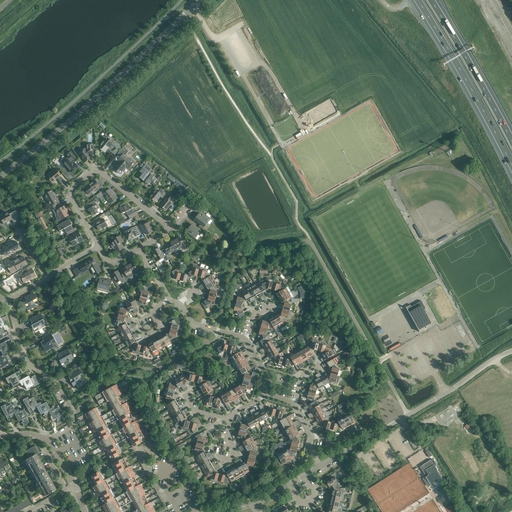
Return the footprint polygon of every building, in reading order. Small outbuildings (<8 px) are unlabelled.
[(327,117),(335,112),(329,101),(309,112),(315,122),(326,116),(327,117)] [(119,150),(121,147),(111,139),(109,141),(106,138),(98,147),(105,153),(108,148),(111,150),(114,146),(117,148),(112,153),(115,155),(119,150)] [(85,148),(78,154),(85,162),(92,157),(90,155),(93,152),(93,144),(86,144),(86,149),(85,148)] [(134,162),(126,155),(129,151),(123,147),(120,151),(123,154),(118,160),(119,162),(113,169),(120,174),(126,167),(129,169),(134,162)] [(69,158),(64,163),(71,172),(77,167),(74,162),(77,160),(72,154),(70,150),(66,154),(68,157),(69,158)] [(55,168),(46,175),(52,182),(57,178),(58,179),(62,184),(65,182),(60,176),(61,175),(55,168)] [(151,169),(149,172),(146,170),(143,168),(140,172),(143,174),(139,178),(144,181),(152,170),(151,169)] [(154,177),(151,174),(154,171),(152,170),(144,181),(148,185),(151,181),(154,183),(152,184),(155,187),(162,178),(160,176),(157,179),(154,177)] [(93,195),(100,188),(103,186),(99,181),(97,183),(94,180),(92,182),(92,183),(87,187),(86,186),(83,188),(83,189),(83,191),(84,192),(85,193),(87,192),(89,195),(91,193),(93,195)] [(103,195),(110,204),(117,198),(110,189),(106,193),(103,190),(98,194),(100,197),(103,195)] [(166,193),(164,192),(161,189),(158,192),(156,190),(149,197),(156,202),(160,197),(162,199),(167,192),(166,193)] [(49,192),(49,191),(46,192),(46,194),(43,195),(49,206),(48,207),(49,211),(56,207),(54,204),(59,202),(55,195),(54,195),(51,191),(49,192)] [(166,210),(172,203),(169,201),(172,198),(169,195),(170,194),(167,192),(162,199),(164,200),(160,206),(166,210)] [(93,216),(99,213),(97,209),(99,208),(97,204),(96,204),(94,200),(86,205),(89,209),(88,209),(90,214),(91,213),(93,216)] [(126,212),(130,219),(138,215),(136,211),(135,212),(132,208),(130,209),(128,204),(119,209),(122,214),(126,212)] [(60,220),(69,215),(64,206),(60,209),(59,207),(53,210),(55,215),(55,216),(58,221),(60,220)] [(19,216),(16,210),(8,214),(7,212),(3,214),(2,213),(0,214),(0,220),(0,221),(1,221),(3,224),(12,220),(19,216)] [(204,227),(211,219),(201,212),(195,220),(204,227)] [(44,230),(48,228),(42,216),(38,219),(44,230)] [(99,230),(107,226),(104,219),(95,223),(99,230)] [(67,236),(77,230),(75,226),(72,228),(71,225),(72,224),(69,220),(57,227),(59,232),(64,229),(67,236)] [(147,235),(155,231),(151,225),(150,225),(149,222),(144,225),(143,223),(139,226),(142,232),(145,231),(147,235)] [(195,239),(201,232),(192,225),(187,232),(195,239)] [(127,231),(124,233),(128,240),(136,235),(137,237),(140,235),(136,226),(133,228),(132,227),(126,231),(127,231)] [(77,230),(67,236),(62,239),(64,241),(69,238),(73,246),(83,240),(77,230)] [(120,243),(123,241),(120,236),(114,239),(116,241),(111,244),(111,245),(113,249),(115,248),(117,252),(123,249),(120,243)] [(185,249),(190,247),(186,241),(183,243),(179,236),(173,240),(179,250),(184,247),(185,249)] [(169,255),(179,250),(173,240),(167,243),(170,248),(164,251),(168,257),(170,256),(169,255)] [(3,249),(1,250),(5,256),(8,254),(19,248),(15,242),(11,244),(10,242),(1,246),(3,249)] [(59,257),(64,254),(60,248),(56,250),(59,257)] [(159,248),(152,252),(154,255),(153,255),(155,258),(156,257),(158,261),(163,258),(165,262),(169,260),(168,257),(164,251),(164,249),(161,251),(159,248)] [(11,274),(27,265),(22,257),(20,258),(15,261),(13,257),(7,261),(9,264),(6,265),(11,274)] [(91,270),(94,275),(101,272),(93,258),(79,266),(83,273),(89,270),(91,270)] [(128,265),(133,275),(138,273),(139,274),(143,272),(140,266),(136,268),(133,262),(128,265)] [(31,269),(34,267),(33,264),(22,270),(23,273),(17,276),(20,280),(22,279),(24,283),(36,277),(31,269)] [(128,278),(133,275),(128,265),(123,268),(126,274),(122,276),(123,278),(125,282),(129,280),(128,278)] [(206,273),(207,270),(207,269),(200,267),(199,270),(199,269),(197,276),(201,277),(203,281),(208,278),(211,276),(209,274),(206,273)] [(197,276),(199,269),(193,268),(192,271),(188,273),(191,277),(194,276),(197,276)] [(180,281),(182,274),(178,273),(176,269),(172,272),(174,276),(173,279),(180,281)] [(125,282),(123,278),(121,279),(117,271),(112,274),(117,283),(120,281),(122,284),(125,282)] [(187,279),(191,277),(188,273),(185,275),(182,274),(180,281),(187,283),(187,279)] [(200,288),(214,280),(212,276),(211,276),(208,278),(203,281),(204,283),(199,286),(200,288)] [(108,293),(109,291),(111,281),(107,279),(107,281),(100,279),(97,289),(101,291),(108,293)] [(212,287),(213,287),(217,285),(214,280),(200,288),(201,290),(206,287),(208,290),(212,287)] [(273,283),(266,281),(264,280),(260,282),(262,286),(265,291),(268,289),(271,290),(273,283)] [(284,288),(280,287),(281,282),(274,280),(273,283),(271,290),(275,291),(276,294),(281,291),(285,289),(284,288)] [(262,286),(260,282),(260,281),(255,284),(262,296),(264,295),(262,292),(265,291),(262,286)] [(256,296),(251,286),(249,284),(245,286),(246,289),(253,301),(255,300),(253,297),(256,296)] [(260,297),(262,296),(255,284),(251,286),(256,296),(258,294),(260,297)] [(140,297),(147,299),(148,296),(151,296),(152,293),(149,292),(146,291),(144,287),(139,290),(141,293),(140,297)] [(214,290),(213,287),(212,287),(208,290),(210,293),(209,296),(216,298),(218,291),(214,290)] [(251,302),(253,301),(246,289),(242,292),(244,296),(247,301),(249,299),(251,302)] [(276,300),(288,293),(286,289),(285,289),(281,291),(276,294),(278,296),(275,298),(276,300)] [(34,304),(38,302),(36,299),(32,293),(25,296),(27,299),(22,302),(27,311),(36,307),(34,304)] [(286,301),(291,298),(288,293),(276,300),(277,302),(280,300),(281,303),(286,300),(286,301)] [(214,305),(216,298),(209,296),(208,299),(202,303),(205,310),(208,308),(207,306),(210,304),(214,305)] [(243,303),(247,301),(244,296),(241,298),(238,297),(236,304),(243,306),(243,303)] [(136,302),(134,297),(129,300),(136,312),(138,311),(136,308),(139,307),(136,302)] [(145,306),(147,299),(140,297),(139,300),(136,302),(139,307),(142,305),(145,306)] [(134,313),(136,312),(129,300),(124,303),(125,304),(127,307),(130,312),(132,310),(134,313)] [(288,304),(286,301),(286,300),(281,303),(283,306),(282,310),(289,311),(291,305),(288,304)] [(419,330),(431,323),(424,309),(425,308),(421,301),(407,309),(419,330)] [(127,307),(125,304),(123,305),(122,309),(120,308),(119,315),(126,317),(126,314),(130,312),(127,307)] [(242,309),(243,306),(236,304),(234,311),(237,312),(239,315),(244,313),(242,309)] [(292,312),(289,311),(282,310),(282,313),(278,314),(281,319),(284,318),(290,319),(292,312)] [(281,319),(278,314),(276,316),(274,313),(272,314),(279,326),(280,329),(285,326),(281,319)] [(34,332),(46,326),(39,314),(29,319),(32,325),(31,326),(34,332)] [(280,329),(279,326),(272,314),(270,315),(272,318),(269,319),(272,324),(272,325),(276,332),(280,329)] [(126,317),(119,315),(117,315),(116,315),(114,321),(117,322),(118,322),(117,326),(119,328),(122,326),(127,324),(125,320),(126,317)] [(177,331),(179,324),(180,322),(177,318),(169,323),(171,326),(170,329),(177,331)] [(269,326),(272,325),(272,324),(269,319),(269,320),(266,322),(263,321),(261,328),(268,330),(269,326)] [(132,326),(131,324),(128,326),(127,324),(122,326),(119,328),(117,329),(120,333),(132,326)] [(132,332),(130,330),(133,328),(132,326),(120,333),(122,338),(132,332)] [(0,339),(3,337),(9,334),(7,331),(4,333),(1,328),(0,329),(0,339)] [(267,333),(268,330),(261,328),(259,335),(262,335),(264,338),(264,339),(269,336),(267,333)] [(175,338),(177,331),(170,329),(169,333),(166,334),(169,339),(172,337),(175,338)] [(137,335),(136,333),(133,335),(132,332),(122,338),(125,342),(137,335)] [(45,352),(53,347),(52,344),(55,342),(50,333),(43,337),(45,340),(40,342),(45,352)] [(169,339),(166,334),(164,336),(162,333),(160,334),(167,347),(172,344),(169,339)] [(162,349),(167,347),(160,334),(158,335),(160,338),(157,340),(162,349)] [(127,347),(132,344),(137,341),(135,339),(138,337),(137,335),(125,342),(127,347)] [(262,346),(271,341),(269,336),(264,339),(264,338),(255,343),(257,345),(260,343),(262,346)] [(162,349),(157,340),(155,341),(153,338),(151,339),(158,352),(162,349)] [(10,339),(0,344),(0,351),(2,355),(4,354),(10,351),(9,351),(9,350),(11,348),(9,344),(12,342),(10,339)] [(153,354),(158,352),(151,339),(149,340),(151,343),(148,345),(151,349),(153,354)] [(318,351),(320,341),(313,339),(313,342),(312,342),(311,345),(308,347),(311,352),(314,350),(318,351)] [(139,345),(138,343),(137,341),(132,344),(133,346),(134,347),(132,353),(139,355),(142,346),(139,345)] [(217,349),(220,353),(224,352),(227,352),(229,345),(225,345),(226,342),(223,341),(221,347),(217,349)] [(260,352),(275,344),(275,343),(273,344),(271,341),(262,346),(263,348),(259,350),(260,352)] [(322,355),(331,350),(330,349),(326,348),(326,346),(325,346),(325,344),(325,343),(320,341),(318,351),(321,352),(322,355)] [(267,355),(276,349),(274,346),(276,345),(275,344),(260,352),(262,354),(265,352),(267,355)] [(148,351),(151,349),(148,345),(145,347),(142,346),(139,355),(144,356),(144,354),(147,354),(148,351)] [(232,356),(237,354),(235,351),(236,347),(229,345),(227,352),(230,353),(232,356)] [(314,356),(311,352),(308,347),(304,350),(304,349),(304,350),(311,363),(313,362),(311,358),(314,356)] [(66,365),(74,361),(67,349),(57,354),(60,360),(58,361),(61,365),(64,362),(66,365)] [(234,361),(244,356),(242,353),(246,351),(245,349),(237,354),(232,356),(234,361)] [(274,357),(279,354),(276,349),(267,355),(268,357),(264,359),(266,361),(274,357)] [(334,355),(334,354),(337,352),(334,349),(332,350),(331,350),(322,355),(324,358),(321,359),(322,362),(325,360),(334,355)] [(309,364),(311,363),(304,350),(299,352),(304,361),(307,360),(309,364)] [(302,363),(304,361),(299,352),(295,355),(302,368),(304,367),(302,363)] [(2,355),(0,356),(0,368),(15,361),(13,357),(10,359),(7,354),(5,356),(4,354),(2,355)] [(280,357),(279,356),(279,354),(274,357),(276,360),(275,363),(277,364),(276,366),(281,368),(282,365),(284,358),(280,357)] [(293,362),(290,357),(289,355),(287,355),(289,358),(287,359),(284,358),(282,365),(289,367),(290,364),(293,362)] [(300,369),(302,368),(295,355),(290,357),(293,362),(295,367),(298,365),(300,369)] [(250,358),(249,356),(245,358),(244,356),(234,361),(237,366),(250,358)] [(341,362),(341,360),(339,356),(324,364),(325,367),(328,365),(329,367),(334,365),(339,362),(341,362)] [(239,370),(249,365),(247,362),(251,360),(250,358),(237,366),(239,370)] [(242,375),(247,372),(255,367),(254,365),(250,367),(249,365),(239,370),(240,370),(242,375)] [(336,368),(334,365),(329,367),(331,371),(330,374),(337,376),(339,369),(336,368)] [(73,386),(81,382),(80,379),(83,377),(81,374),(78,368),(71,371),(73,374),(68,377),(73,386)] [(22,381),(21,380),(19,375),(22,374),(20,370),(6,378),(4,373),(2,374),(4,379),(5,379),(8,383),(10,382),(10,383),(13,387),(20,383),(22,381)] [(243,381),(250,383),(252,376),(249,375),(247,372),(242,375),(244,378),(243,381)] [(194,382),(196,375),(189,373),(189,376),(185,378),(188,383),(191,381),(194,382)] [(329,384),(326,379),(324,375),(321,376),(319,373),(317,374),(324,386),(329,384)] [(188,383),(185,378),(183,374),(178,377),(186,390),(188,389),(185,385),(188,383)] [(320,389),(324,386),(317,374),(315,375),(317,378),(314,380),(315,381),(317,384),(320,389)] [(340,377),(337,376),(330,374),(329,377),(326,379),(329,384),(332,382),(335,383),(338,384),(339,378),(340,377)] [(40,384),(35,375),(31,377),(32,378),(30,379),(28,376),(21,380),(22,381),(20,383),(21,386),(23,385),(24,386),(24,385),(26,389),(33,385),(34,387),(40,384)] [(206,378),(203,377),(196,375),(194,382),(198,383),(199,386),(208,382),(206,378)] [(184,391),(186,390),(178,377),(173,379),(176,384),(178,388),(179,389),(181,387),(184,391)] [(124,386),(127,385),(128,384),(126,380),(122,382),(122,383),(118,385),(120,388),(124,386)] [(197,394),(211,386),(209,381),(208,382),(199,386),(201,389),(196,392),(197,394)] [(242,384),(239,386),(243,393),(245,392),(244,390),(245,389),(251,391),(253,384),(250,383),(243,381),(242,384)] [(317,391),(320,389),(317,384),(315,381),(313,382),(312,386),(311,385),(309,392),(316,394),(317,391)] [(175,390),(178,388),(176,384),(173,386),(170,385),(168,392),(174,393),(175,390)] [(105,397),(119,389),(117,385),(106,390),(104,391),(104,390),(100,393),(100,394),(102,392),(105,397)] [(205,396),(212,392),(214,391),(211,386),(197,394),(199,396),(203,393),(205,396)] [(246,399),(243,393),(239,386),(234,389),(239,398),(242,397),(244,400),(246,399)] [(108,402),(111,399),(122,394),(119,389),(105,397),(108,402)] [(237,399),(239,398),(234,389),(230,391),(237,404),(239,403),(237,399)] [(235,405),(237,404),(230,391),(225,394),(231,403),(233,401),(235,405)] [(173,397),(174,393),(168,392),(166,398),(169,399),(171,403),(175,400),(173,397)] [(211,396),(210,394),(212,393),(212,392),(205,396),(206,399),(205,402),(205,405),(212,407),(212,404),(213,404),(215,397),(211,396)] [(315,397),(316,394),(309,392),(307,399),(310,400),(310,401),(304,404),(305,406),(312,403),(317,401),(315,397)] [(110,406),(123,399),(121,395),(122,394),(111,399),(108,402),(110,406)] [(228,404),(231,403),(225,394),(221,396),(223,401),(228,409),(230,408),(228,404)] [(220,403),(223,401),(221,396),(218,398),(215,397),(213,404),(216,405),(215,408),(218,409),(220,403)] [(35,405),(37,404),(33,397),(29,399),(28,399),(27,397),(22,400),(27,410),(30,415),(34,413),(32,410),(36,408),(35,405)] [(125,403),(123,399),(110,406),(112,410),(112,411),(113,411),(127,403),(125,403)] [(169,410),(181,403),(180,401),(177,402),(175,400),(171,403),(166,405),(169,410)] [(310,410),(319,405),(317,401),(312,403),(305,406),(303,408),(305,410),(308,408),(310,410)] [(48,410),(50,409),(46,402),(42,404),(41,404),(40,402),(37,404),(35,405),(36,408),(40,415),(43,413),(44,415),(44,416),(45,419),(51,416),(48,410)] [(115,415),(119,413),(129,407),(127,403),(113,411),(115,415)] [(179,406),(182,405),(181,403),(169,410),(171,414),(181,409),(179,406)] [(13,412),(15,411),(11,404),(7,406),(6,406),(5,404),(0,407),(5,417),(8,422),(12,420),(10,417),(14,415),(13,412)] [(268,418),(266,413),(261,405),(259,406),(261,410),(259,411),(264,420),(268,418)] [(308,417),(323,409),(323,408),(321,409),(319,405),(310,410),(311,413),(307,415),(308,417)] [(61,415),(62,415),(59,407),(55,409),(54,409),(54,410),(53,408),(50,409),(48,410),(51,416),(53,420),(56,418),(57,420),(56,421),(58,424),(64,421),(62,418),(61,415)] [(100,412),(97,407),(96,408),(93,409),(94,409),(87,413),(84,414),(87,419),(100,412)] [(118,420),(122,418),(132,412),(129,407),(119,413),(115,415),(118,420)] [(275,417),(277,408),(277,410),(270,408),(269,411),(266,413),(268,418),(272,416),(275,417)] [(283,415),(284,412),(284,410),(277,408),(275,417),(278,418),(280,421),(285,418),(283,415)] [(13,412),(14,415),(18,422),(21,420),(22,422),(22,423),(23,426),(29,423),(27,420),(26,417),(28,416),(24,409),(20,411),(19,411),(18,409),(15,411),(13,412)] [(174,419),(186,412),(185,410),(182,411),(181,409),(171,414),(174,419)] [(264,420),(259,411),(256,412),(254,409),(252,410),(259,423),(264,420)] [(315,419),(324,414),(322,410),(324,409),(323,409),(308,417),(309,419),(313,417),(315,419)] [(255,425),(259,423),(252,410),(250,411),(252,415),(250,416),(255,425)] [(88,424),(99,419),(102,416),(102,415),(100,412),(87,419),(89,423),(88,424)] [(120,424),(124,422),(133,417),(131,413),(132,412),(122,418),(118,420),(118,421),(120,424)] [(184,415),(187,414),(186,412),(174,419),(176,423),(181,421),(186,418),(184,415)] [(255,425),(250,416),(247,418),(245,414),(243,415),(247,422),(250,428),(255,425),(255,426),(255,425)] [(282,426),(292,420),(290,418),(294,416),(293,414),(285,418),(280,421),(282,426)] [(322,421),(327,418),(324,414),(315,419),(316,422),(312,424),(313,426),(322,421)] [(350,415),(343,419),(351,434),(353,432),(350,427),(353,426),(352,425),(355,423),(351,416),(350,415)] [(91,429),(101,423),(105,421),(102,416),(99,419),(88,424),(91,429)] [(133,417),(124,422),(120,424),(122,428),(123,429),(137,421),(135,421),(133,417)] [(186,418),(181,421),(183,424),(181,429),(188,431),(191,422),(189,422),(187,421),(186,418)] [(328,422),(328,420),(327,418),(322,421),(324,424),(323,428),(330,429),(332,423),(328,422)] [(348,435),(351,434),(343,419),(338,422),(341,426),(343,431),(346,430),(347,431),(346,432),(348,435)] [(298,423),(297,421),(293,423),(292,420),(282,426),(285,430),(298,423)] [(93,433),(104,428),(107,425),(105,421),(101,423),(91,429),(93,433)] [(125,433),(129,431),(140,425),(137,421),(123,429),(125,433)] [(199,431),(197,427),(198,424),(191,422),(188,431),(190,436),(199,431)] [(247,430),(250,428),(247,422),(243,425),(241,424),(239,431),(246,433),(247,430)] [(338,428),(341,426),(338,422),(335,424),(332,423),(330,429),(337,431),(338,428)] [(297,429),(295,427),(299,425),(298,423),(285,430),(287,435),(297,429)] [(97,437),(106,432),(110,430),(108,427),(107,425),(104,428),(93,433),(93,434),(95,433),(97,437)] [(128,438),(132,436),(142,430),(140,425),(129,431),(125,433),(128,438)] [(290,439),(295,437),(303,432),(302,430),(298,432),(297,429),(287,435),(290,439)] [(98,442),(109,437),(113,434),(112,434),(112,433),(110,430),(106,432),(97,437),(100,441),(98,442)] [(130,442),(134,440),(143,435),(141,431),(142,430),(132,436),(128,438),(129,439),(130,442)] [(245,436),(246,433),(239,431),(237,438),(240,439),(242,442),(247,439),(245,436)] [(101,447),(111,441),(115,439),(113,434),(109,437),(98,442),(101,447)] [(197,443),(204,445),(204,442),(207,443),(208,439),(202,437),(200,434),(195,436),(198,440),(197,443)] [(134,446),(136,445),(137,445),(143,442),(146,440),(143,435),(134,440),(130,442),(133,447),(134,446)] [(240,450),(254,441),(251,437),(247,439),(242,442),(244,445),(241,446),(238,447),(240,450)] [(298,447),(300,441),(297,440),(295,437),(290,439),(292,442),(291,445),(298,447)] [(103,451),(114,446),(118,444),(115,439),(111,441),(101,447),(103,451)] [(248,451),(256,447),(257,446),(254,441),(240,450),(241,452),(246,449),(248,451)] [(286,446),(287,444),(283,443),(281,442),(270,448),(272,451),(275,450),(275,449),(283,444),(285,446),(286,446)] [(204,445),(197,443),(194,443),(192,450),(197,451),(195,455),(196,456),(204,452),(203,449),(204,445)] [(107,455),(116,450),(120,448),(118,444),(114,446),(103,451),(103,452),(105,451),(107,455)] [(296,454),(298,447),(291,445),(290,449),(287,451),(290,455),(292,460),(294,458),(293,457),(294,456),(294,454),(296,454)] [(37,456),(36,454),(39,452),(36,446),(26,452),(29,458),(24,461),(27,465),(39,458),(38,455),(37,456)] [(256,452),(256,451),(257,448),(256,447),(248,451),(249,455),(248,458),(255,460),(257,453),(256,452)] [(119,455),(122,454),(121,453),(123,453),(120,448),(116,450),(107,455),(110,460),(119,455)] [(292,460),(290,455),(287,451),(282,453),(289,465),(290,467),(293,466),(290,462),(289,461),(292,460)] [(198,462),(210,454),(209,452),(206,454),(204,452),(196,456),(195,457),(198,462)] [(287,467),(289,465),(282,453),(278,456),(279,458),(276,460),(280,466),(282,464),(283,465),(285,463),(287,467)] [(208,458),(211,456),(210,454),(198,462),(200,466),(210,461),(208,458)] [(0,460),(6,472),(11,469),(6,461),(3,462),(1,458),(0,458),(0,460)] [(29,469),(41,463),(40,461),(39,458),(27,465),(29,469)] [(114,470),(126,462),(124,458),(115,463),(112,464),(111,465),(114,470)] [(253,467),(255,460),(248,458),(248,461),(244,463),(247,468),(250,466),(253,467)] [(247,468),(244,463),(242,464),(239,459),(237,460),(245,475),(250,472),(247,468)] [(240,477),(245,475),(237,460),(235,461),(238,466),(235,468),(240,477)] [(430,485),(439,479),(442,478),(430,460),(422,465),(428,475),(425,477),(430,485)] [(214,461),(211,463),(210,461),(200,466),(203,470),(215,463),(214,461)] [(116,474),(120,472),(129,467),(126,462),(114,470),(116,473),(116,474)] [(42,464),(42,465),(41,463),(29,469),(32,474),(44,467),(42,464)] [(213,467),(216,465),(215,463),(203,470),(205,475),(206,475),(215,470),(213,467)] [(240,477),(235,468),(233,469),(230,464),(228,465),(236,480),(240,477)] [(231,482),(236,480),(228,465),(226,466),(229,472),(226,473),(229,479),(231,482)] [(119,479),(123,476),(133,471),(130,466),(129,467),(120,472),(116,474),(119,479)] [(45,470),(44,467),(32,474),(34,478),(46,472),(45,470)] [(217,483),(220,474),(216,473),(215,470),(206,475),(207,476),(211,477),(210,481),(217,483)] [(103,475),(101,471),(100,472),(99,471),(88,478),(90,482),(99,477),(103,475)] [(125,481),(134,476),(136,476),(133,471),(123,476),(119,479),(121,484),(125,481)] [(36,483),(49,476),(47,473),(47,474),(46,472),(34,478),(36,483)] [(228,479),(229,479),(226,473),(223,475),(220,474),(217,483),(218,481),(227,483),(228,479)] [(340,482),(337,476),(335,473),(330,476),(331,479),(326,482),(328,485),(326,486),(327,488),(331,485),(337,481),(338,483),(340,482)] [(93,487),(102,482),(106,480),(105,479),(103,475),(99,477),(90,482),(93,487)] [(39,487),(51,481),(50,479),(49,476),(36,483),(39,487)] [(124,488),(128,486),(137,481),(134,476),(125,481),(121,484),(124,488)] [(94,492),(104,487),(108,484),(106,480),(102,482),(93,487),(92,488),(94,492)] [(52,482),(52,483),(51,481),(39,487),(41,492),(54,485),(52,482)] [(126,492),(130,490),(139,485),(137,481),(128,486),(124,488),(126,491),(126,492)] [(340,486),(338,483),(337,481),(331,485),(334,489),(334,491),(339,492),(340,489),(341,488),(339,486),(340,486)] [(97,497),(98,496),(111,489),(108,484),(104,487),(94,492),(97,497)] [(129,497),(133,495),(143,489),(140,484),(139,485),(130,490),(126,492),(129,497)] [(54,485),(41,492),(44,496),(56,490),(55,488),(54,485)] [(341,497),(341,496),(342,492),(343,488),(341,488),(340,489),(339,492),(334,491),(333,490),(332,494),(329,494),(329,496),(331,496),(332,495),(341,497)] [(101,501),(109,496),(113,494),(111,489),(98,496),(101,501)] [(131,502),(135,499),(144,494),(146,494),(143,489),(133,495),(129,497),(131,502)] [(103,505),(112,500),(116,498),(113,494),(109,496),(101,501),(103,505)] [(134,506),(138,504),(147,499),(144,494),(135,499),(131,502),(132,503),(134,506)] [(104,511),(115,505),(119,503),(116,498),(112,500),(103,505),(102,506),(104,511)] [(136,510),(140,508),(149,503),(147,499),(138,504),(134,506),(136,510)] [(137,511),(144,511),(153,507),(150,502),(149,503),(140,508),(136,510),(137,511)] [(105,511),(112,511),(121,507),(119,503),(115,505),(104,511),(105,511)]
